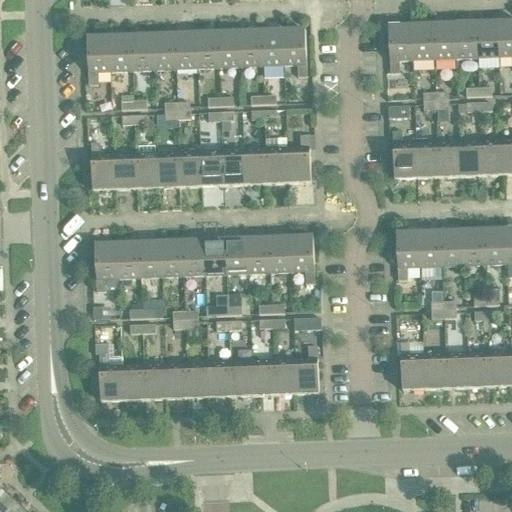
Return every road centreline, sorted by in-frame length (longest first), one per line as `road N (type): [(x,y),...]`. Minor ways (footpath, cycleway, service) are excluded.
road 1 (residential): [(362,455),(355,242),(369,214),(353,187),(348,37),(362,6),(357,0)]
road 2 (tertiary): [(45,228),(38,0)]
road 3 (tertiary): [(55,390),(45,228)]
road 4 (tertiary): [(511,450),(362,455)]
road 5 (tertiary): [(362,455),(216,459)]
road 6 (tertiary): [(55,390),(51,431),(63,460),(81,469),(117,465)]
